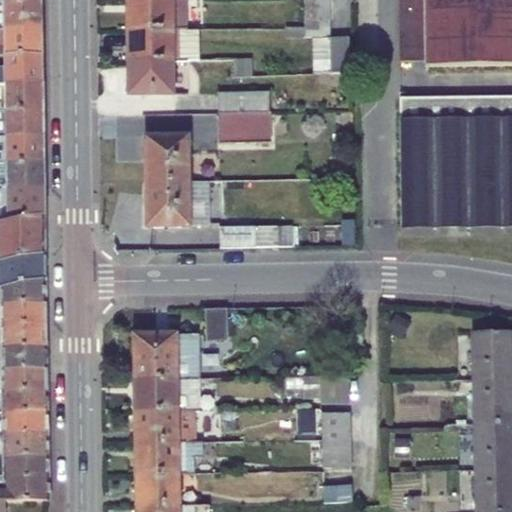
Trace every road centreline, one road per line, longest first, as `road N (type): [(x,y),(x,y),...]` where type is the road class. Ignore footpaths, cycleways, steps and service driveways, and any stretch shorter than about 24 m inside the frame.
road 1 (residential): [(78,282),(388,277),(511,290)]
road 2 (tertiary): [(74,0),(78,282)]
road 3 (tertiary): [(78,282),(83,511)]
